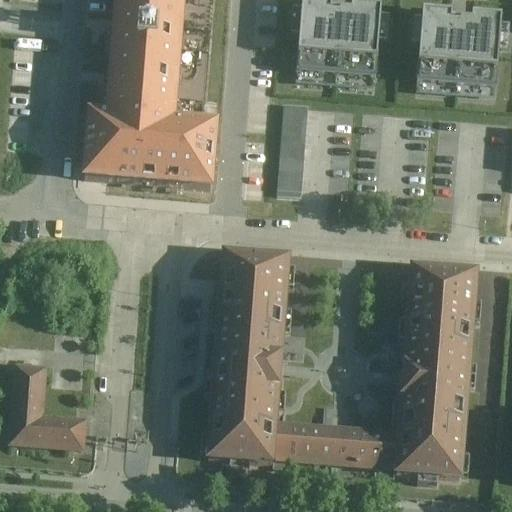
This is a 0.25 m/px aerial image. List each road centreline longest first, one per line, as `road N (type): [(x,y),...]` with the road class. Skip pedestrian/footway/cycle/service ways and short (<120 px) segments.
road 1 (residential): [(175,231),(58,219),(73,0)]
road 2 (residential): [(175,231),(511,253)]
road 3 (residential): [(154,511),(175,231)]
road 4 (residential): [(0,501),(122,511)]
